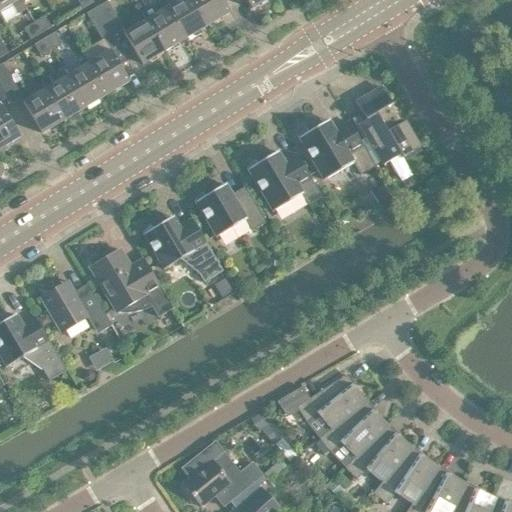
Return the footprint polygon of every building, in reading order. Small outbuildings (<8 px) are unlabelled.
[(26,8),(20,0),(0,0),(0,9),(10,3),(16,14),(26,8)] [(112,34),(122,28),(106,0),(96,6),(112,34)] [(158,11),(144,19),(163,51),(185,38),(166,6),(167,6),(162,0),(161,0),(154,5),(158,11)] [(177,0),(167,6),(166,6),(185,38),(207,25),(192,0),(177,0)] [(192,0),(207,25),(229,12),(221,0),(192,0)] [(245,0),(250,8),(264,0),(245,0)] [(128,80),(118,65),(127,60),(116,41),(116,40),(112,34),(96,6),(85,13),(101,39),(81,51),(87,62),(106,93),(128,80)] [(40,33),(50,26),(44,15),(33,21),(40,33)] [(163,51),(144,19),(122,32),(141,64),(163,51)] [(29,39),(40,33),(33,21),(23,28),(29,39)] [(50,49),(60,43),(54,32),(43,38),(50,49)] [(39,55),(50,49),(43,38),(33,44),(39,55)] [(87,62),(66,76),(84,107),(106,93),(87,62)] [(10,103),(21,97),(1,63),(0,63),(0,86),(6,97),(10,103)] [(66,76),(44,89),(62,120),(84,107),(66,76)] [(390,105),(391,104),(381,87),(355,102),(361,112),(351,118),(363,139),(366,137),(382,164),(400,154),(402,157),(419,147),(404,121),(397,125),(393,117),(396,115),(390,105)] [(40,133),(62,120),(44,89),(22,102),(40,133)] [(0,147),(19,136),(0,105),(0,147)] [(308,131),(304,127),(297,135),(298,137),(323,179),(352,162),(358,173),(372,165),(347,122),(334,130),(331,126),(328,121),(320,127),(319,125),(308,131)] [(254,159),(246,167),(272,211),(301,194),(308,205),(321,196),(296,154),(283,161),(280,157),(278,153),(269,158),(268,156),(257,162),(254,159)] [(216,237),(245,219),(255,237),(269,229),(244,186),(231,194),(225,184),(205,195),(201,191),(194,199),(195,201),(216,237)] [(191,219),(178,226),(172,216),(153,228),(149,224),(141,232),(142,234),(163,269),(180,259),(199,275),(203,282),(222,271),(191,219)] [(148,307),(151,306),(157,317),(172,308),(146,265),(133,273),(118,249),(89,267),(100,284),(100,287),(101,289),(102,291),(103,293),(104,294),(106,296),(107,297),(116,312),(118,312),(128,312),(138,311),(140,310),(148,307)] [(60,332),(87,317),(94,330),(100,331),(111,325),(86,284),(73,292),(67,281),(40,297),(60,332)] [(0,357),(6,367),(21,358),(42,370),(48,380),(66,370),(34,316),(21,324),(15,314),(0,322),(0,357)] [(41,327),(46,324),(48,318),(45,314),(36,319),(41,327)] [(105,347),(90,357),(97,368),(113,358),(105,347)] [(276,401),(284,416),(297,408),(305,421),(317,413),(329,429),(330,429),(361,404),(362,405),(363,404),(366,401),(351,383),(349,385),(342,376),(309,398),(301,386),(276,401)] [(383,429),(384,429),(384,428),(387,426),(371,409),(369,411),(363,404),(362,405),(361,404),(330,429),(329,429),(318,438),(329,451),(340,442),(354,457),(383,429)] [(272,423),(264,429),(273,440),(281,434),(272,423)] [(392,434),(384,428),(384,429),(383,429),(354,457),(344,467),(356,479),(366,469),(381,482),(382,482),(407,451),(408,451),(409,451),(411,447),(393,432),(392,434)] [(282,437),(274,443),(282,453),(289,462),(297,456),(282,437)] [(190,477),(182,484),(200,507),(214,495),(223,506),(229,501),(262,475),(253,463),(239,475),(213,443),(183,468),(190,477)] [(417,456),(409,451),(408,451),(407,451),(382,482),(381,482),(372,493),(385,504),(394,493),(411,504),(434,471),(435,470),(437,467),(418,454),(417,456)] [(449,511),(462,487),(463,488),(463,487),(465,483),(444,472),(443,474),(435,470),(434,471),(411,504),(405,511),(449,511)] [(262,475),(229,501),(237,510),(260,488),(257,485),(265,479),(262,475)] [(487,511),(492,501),(493,502),(493,501),(495,497),(473,488),(472,490),(463,487),(463,488),(462,487),(449,511),(487,511)] [(260,488),(237,510),(238,511),(274,511),(279,508),(260,488)] [(511,511),(511,503),(503,501),(502,503),(493,501),(493,502),(492,501),(487,511),(511,511)]
